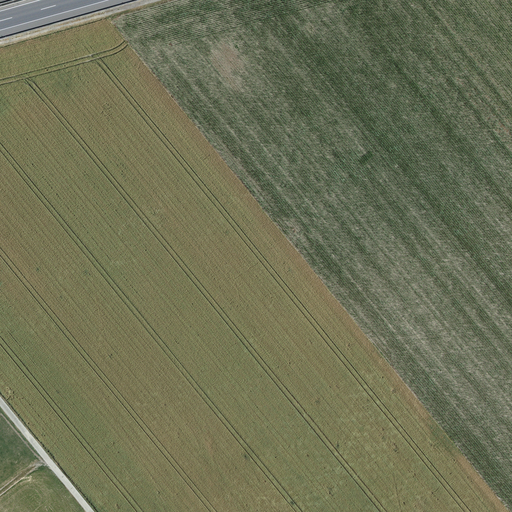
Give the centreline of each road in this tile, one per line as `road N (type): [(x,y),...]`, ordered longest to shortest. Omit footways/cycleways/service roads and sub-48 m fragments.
road 1 (track): [(149,0),(0,41)]
road 2 (track): [(89,511),(0,402)]
